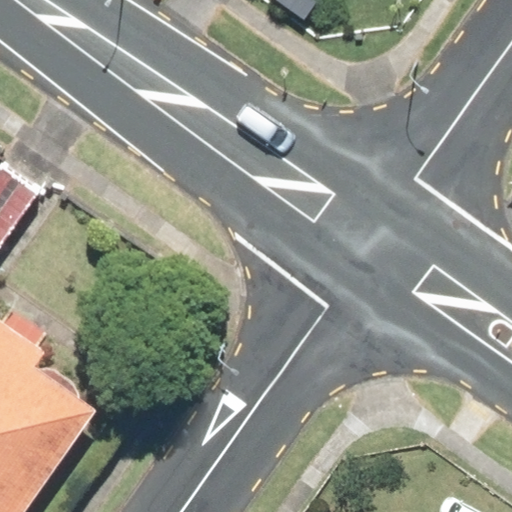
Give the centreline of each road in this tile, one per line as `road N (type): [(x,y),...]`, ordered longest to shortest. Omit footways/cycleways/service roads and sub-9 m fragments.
road 1 (tertiary): [(371,242),(32,0)]
road 2 (residential): [(178,511),(371,242)]
road 3 (residential): [(371,242),(511,45)]
road 4 (tertiary): [(511,342),(371,242)]
